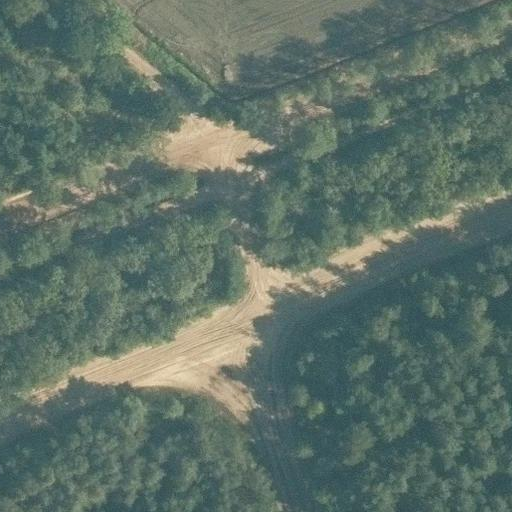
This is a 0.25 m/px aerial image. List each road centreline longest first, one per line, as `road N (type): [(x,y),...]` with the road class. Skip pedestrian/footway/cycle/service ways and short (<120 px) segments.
road 1 (track): [(0,221),(511,19)]
road 2 (track): [(299,511),(248,315),(511,212)]
road 3 (track): [(0,426),(248,315),(229,184)]
road 4 (track): [(229,184),(176,97),(61,0)]
